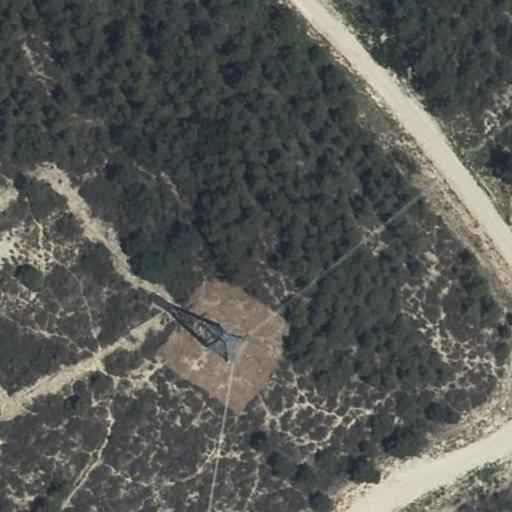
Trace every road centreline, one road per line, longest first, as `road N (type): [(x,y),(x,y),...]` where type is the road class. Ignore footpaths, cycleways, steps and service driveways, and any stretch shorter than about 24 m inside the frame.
road 1 (track): [(299,0),(494,213),(511,247)]
road 2 (track): [(511,437),(384,511)]
